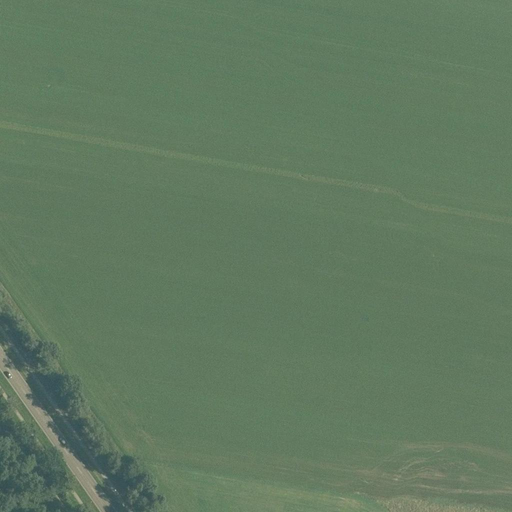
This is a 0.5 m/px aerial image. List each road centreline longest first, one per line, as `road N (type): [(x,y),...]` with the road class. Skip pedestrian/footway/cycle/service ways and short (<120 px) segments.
road 1 (track): [(0,285),(161,511)]
road 2 (primary): [(104,511),(0,364)]
